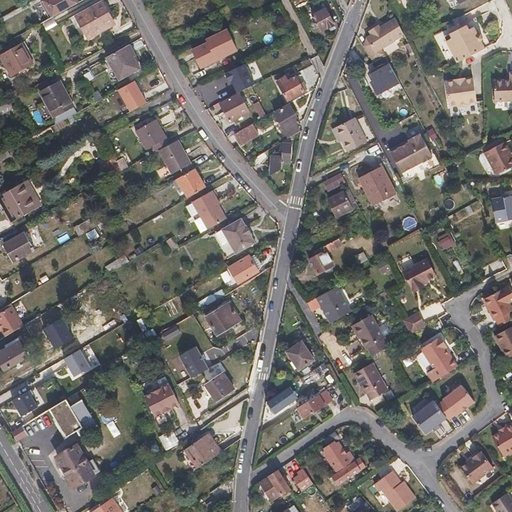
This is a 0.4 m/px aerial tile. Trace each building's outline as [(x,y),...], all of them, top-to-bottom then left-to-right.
[(46,0),(44,2),(52,17),(78,3),(75,0),(46,0)] [(102,0),(101,0),(74,15),(86,36),(92,33),(94,37),(111,27),(109,23),(114,20),(102,0)] [(313,15),(327,9),(325,5),(312,12),(313,15)] [(327,9),(313,15),(321,31),(334,25),(327,9)] [(371,35),(365,38),(374,53),(381,49),(404,36),(396,20),(380,28),(378,26),(369,31),(371,35)] [(446,41),(457,63),(485,48),(481,41),(482,39),(480,34),(478,35),(473,27),(468,29),(467,25),(456,31),(459,35),(446,41)] [(225,29),(206,38),(212,51),(206,54),(210,63),(235,50),(225,29)] [(444,37),(446,41),(459,35),(456,31),(444,37)] [(206,42),(190,50),(198,68),(210,63),(206,54),(212,51),(206,38),(205,39),(206,42)] [(371,63),(384,55),(381,49),(374,53),(365,38),(362,46),(371,63)] [(22,43),(0,55),(12,77),(34,64),(22,43)] [(130,44),(107,57),(119,80),(140,69),(132,54),(134,52),(130,44)] [(372,85),(377,94),(394,85),(385,67),(390,65),(384,55),(371,63),(376,72),(371,75),(375,83),(372,85)] [(245,64),(226,73),(237,94),(239,93),(255,84),(245,64)] [(399,83),(390,65),(385,67),(394,85),(399,83)] [(495,101),(511,100),(511,72),(510,72),(510,80),(494,81),(495,101)] [(286,77),(277,81),(288,100),(304,91),(300,84),(295,77),(288,81),(286,77)] [(454,81),(445,83),(449,106),(457,105),(460,107),(467,106),(468,103),(477,102),(473,78),(465,80),(465,79),(454,80),(454,81)] [(59,81),(40,91),(54,117),(74,107),(59,81)] [(249,112),(239,93),(237,94),(220,103),(230,122),(249,112)] [(9,102),(0,107),(0,116),(14,108),(10,102),(9,102)] [(274,113),(288,138),(301,131),(296,124),(299,122),(290,105),(274,113)] [(257,109),(262,118),(267,116),(262,106),(257,109)] [(354,118),(335,128),(347,152),(366,142),(354,118)] [(143,126),(137,130),(147,149),(166,138),(155,120),(148,124),(146,121),(142,123),(143,126)] [(259,135),(253,124),(234,134),(240,145),(259,135)] [(390,152),(401,173),(423,161),(423,162),(430,158),(430,157),(431,156),(421,136),(390,152)] [(173,174),(183,169),(192,164),(178,140),(159,150),(173,174)] [(270,174),(281,170),(281,162),(290,162),(292,144),(282,143),(281,155),(271,155),(270,174)] [(495,148),(474,158),(485,180),(504,171),(498,158),(499,157),(495,148)] [(8,150),(0,154),(0,161),(11,156),(8,150)] [(117,161),(114,157),(107,161),(115,175),(122,171),(117,161)] [(122,157),(117,161),(122,171),(128,168),(122,157)] [(99,166),(107,179),(115,175),(107,161),(99,166)] [(186,174),(194,169),(192,164),(183,169),(186,174)] [(381,166),(358,178),(372,206),(396,194),(381,166)] [(177,179),(188,198),(205,188),(194,169),(186,174),(177,179)] [(340,175),(330,180),(334,187),(344,182),(340,175)] [(28,181),(0,197),(0,200),(12,221),(36,207),(28,193),(33,190),(28,181)] [(336,217),(358,205),(349,189),(328,200),(336,217)] [(42,204),(33,190),(28,193),(36,207),(42,204)] [(189,205),(203,233),(212,228),(223,222),(215,208),(213,205),(215,203),(210,194),(189,205)] [(511,195),(505,195),(494,197),(497,221),(509,219),(509,221),(511,220),(511,195)] [(79,236),(97,225),(100,223),(93,212),(86,216),(89,220),(75,228),(79,236)] [(240,218),(221,230),(227,242),(235,255),(255,244),(251,237),(252,236),(247,227),(246,227),(240,218)] [(215,233),(221,245),(227,242),(221,230),(215,233)] [(456,244),(450,232),(440,237),(442,241),(434,245),(438,253),(456,244)] [(33,251),(24,234),(5,244),(14,261),(33,251)] [(347,240),(345,235),(313,252),(315,256),(309,260),(317,274),(333,266),(326,253),(340,246),(339,244),(347,240)] [(171,238),(166,240),(171,248),(175,245),(171,238)] [(363,253),(350,259),(354,267),(367,260),(363,253)] [(233,264),(229,266),(237,281),(257,269),(250,257),(246,260),(244,258),(233,264)] [(426,258),(402,270),(412,289),(422,284),(421,282),(435,276),(426,258)] [(496,320),(500,327),(511,320),(511,303),(511,286),(486,300),(491,310),(489,311),(494,321),(496,320)] [(337,287),(316,298),(323,310),(343,299),(337,287)] [(201,308),(226,294),(223,288),(213,294),(213,293),(197,301),(201,308)] [(343,299),(323,310),(330,323),(350,312),(343,299)] [(231,301),(208,314),(219,332),(242,319),(231,301)] [(24,325),(11,305),(0,310),(0,327),(2,330),(6,336),(14,332),(24,325)] [(428,306),(414,314),(422,328),(436,320),(428,306)] [(73,338),(61,318),(43,329),(55,349),(73,338)] [(361,350),(366,359),(381,351),(375,342),(377,341),(365,320),(348,329),(351,335),(353,334),(355,339),(354,339),(354,340),(359,351),(361,350)] [(177,325),(164,332),(168,340),(181,332),(177,325)] [(511,328),(497,337),(500,344),(501,343),(504,349),(503,349),(508,359),(511,356),(511,328)] [(351,342),(354,340),(354,339),(355,339),(353,334),(351,335),(348,329),(345,331),(351,342)] [(431,371),(437,380),(457,367),(451,358),(449,359),(444,350),(446,348),(439,337),(420,351),(432,370),(431,371)] [(0,361),(4,370),(28,356),(18,339),(5,346),(7,349),(0,352),(0,361)] [(302,342),(286,352),(298,370),(313,360),(302,342)] [(198,345),(181,354),(193,376),(210,367),(198,345)] [(92,369),(80,350),(64,359),(76,379),(92,369)] [(367,393),(371,400),(388,391),(373,362),(355,373),(366,393),(367,393)] [(437,380),(431,371),(427,373),(432,382),(437,380)] [(225,374),(208,386),(219,402),(236,390),(225,374)] [(157,382),(158,388),(161,389),(168,385),(164,378),(157,382)] [(143,398),(146,403),(170,388),(168,385),(161,389),(158,388),(152,391),(151,394),(143,398)] [(295,385),(267,403),(273,412),(296,397),(294,393),(298,390),(295,385)] [(447,418),(449,420),(455,415),(456,416),(474,402),(463,386),(444,401),(438,406),(447,418)] [(178,405),(170,388),(146,403),(153,418),(178,405)] [(334,399),(327,389),(298,407),(305,417),(334,399)] [(39,406),(29,390),(12,400),(22,416),(39,406)] [(65,400),(49,410),(66,437),(77,430),(81,436),(97,426),(81,400),(70,407),(65,400)] [(438,406),(434,401),(414,416),(427,433),(434,428),(440,424),(447,418),(438,406)] [(497,433),(490,438),(503,456),(511,449),(511,422),(510,424),(508,422),(502,427),(503,429),(497,433)] [(28,435),(23,426),(12,432),(18,441),(28,435)] [(183,451),(196,470),(221,453),(208,434),(183,451)] [(323,452),(336,472),(355,460),(349,451),(346,453),(339,442),(336,444),(326,451),(323,452)] [(325,448),(326,451),(336,444),(334,442),(325,448)] [(75,486),(100,470),(93,459),(87,462),(77,446),(57,458),(75,486)] [(472,483),(492,468),(481,452),(473,457),(474,459),(461,468),(472,483)] [(358,460),(332,477),(337,486),(363,468),(358,460)] [(294,479),(302,491),(313,484),(303,469),(298,473),(300,476),(294,479)] [(393,471),(375,483),(380,491),(382,489),(397,511),(415,497),(406,484),(403,486),(401,482),(393,471)] [(278,472),(260,484),(271,500),(289,488),(285,482),(287,480),(284,475),(281,477),(278,472)] [(491,503),(496,511),(511,511),(511,502),(506,494),(491,503)] [(210,511),(222,504),(218,498),(206,506),(209,511),(210,511)] [(118,511),(111,500),(92,511),(118,511)]
